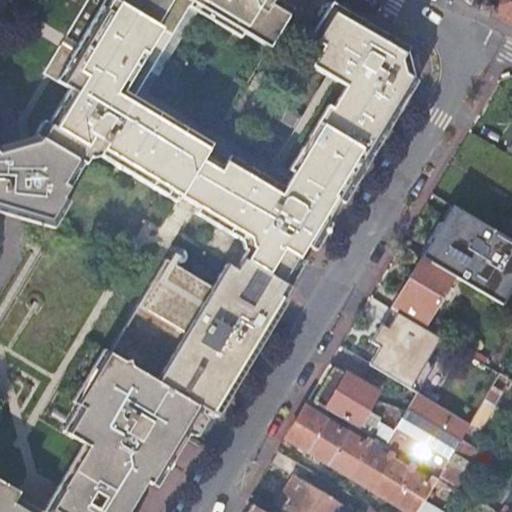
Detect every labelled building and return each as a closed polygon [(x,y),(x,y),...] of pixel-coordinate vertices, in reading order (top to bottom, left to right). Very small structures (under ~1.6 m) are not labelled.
[(43,119),(41,122),(43,123),(35,136),(84,165),(88,158),(99,156),(176,202),(185,208),(240,241),(241,251),(244,253),(241,258),(289,287),(304,262),(298,258),(306,245),(316,251),(338,213),(417,81),(414,80),(407,51),(409,47),(330,1),(308,38),(321,46),(310,65),(345,86),(306,150),(301,147),(288,169),(291,170),(291,175),(287,182),(283,188),(230,155),(222,165),(213,159),(206,155),(211,143),(117,85),(120,80),(125,71),(144,82),(193,2),(270,49),(294,9),(281,1),(281,0),(104,0),(80,43),(78,42),(75,47),(73,51),(72,54),(70,58),(57,80),(70,87),(48,123),(43,119)] [(80,43),(104,0),(87,0),(67,35),(72,38),(78,42),(80,43)] [(511,0),(489,0),(483,6),(511,22),(511,0)] [(50,75),(57,80),(70,58),(72,54),(73,51),(67,48),(61,44),(59,46),(45,72),(50,75)] [(0,213),(16,218),(47,227),(84,165),(35,136),(43,123),(41,122),(33,135),(10,142),(0,145),(0,213)] [(440,223),(437,222),(425,241),(428,243),(420,256),(500,305),(511,285),(511,242),(450,206),(440,223)] [(289,287),(241,258),(234,270),(225,264),(211,287),(164,259),(109,352),(108,353),(203,410),(216,418),(286,301),(282,299),(289,287)] [(417,262),(389,309),(392,310),(416,325),(423,313),(430,317),(451,282),(417,262)] [(378,347),(366,365),(415,394),(432,366),(424,362),(438,338),(416,325),(392,310),(372,343),(378,347)] [(108,353),(102,350),(71,401),(78,405),(62,431),(84,445),(43,511),(129,511),(147,483),(156,488),(203,410),(108,353)] [(511,382),(511,366),(506,363),(499,374),(511,382)] [(332,368),(312,403),(314,404),(325,411),(355,428),(375,393),(332,368)] [(511,388),(511,382),(499,374),(494,382),(510,391),(511,388)] [(468,426),(416,395),(406,413),(388,406),(369,437),(438,477),(459,441),(468,426)] [(408,511),(416,511),(432,485),(435,480),(431,477),(428,482),(411,472),(414,467),(410,464),(406,470),(389,459),(393,454),(388,451),(384,457),(367,446),(371,441),(366,439),(362,443),(317,416),(319,412),(323,414),(325,411),(314,404),(310,412),(303,408),(285,438),(408,511)] [(479,432),(468,426),(459,441),(470,447),(479,432)] [(459,441),(438,477),(454,486),(475,450),(470,447),(459,441)] [(276,504),(288,511),(341,511),(344,507),(293,477),(276,504)] [(0,511),(38,511),(16,498),(18,494),(0,482),(0,511)] [(445,511),(454,498),(432,485),(416,511),(445,511)]
